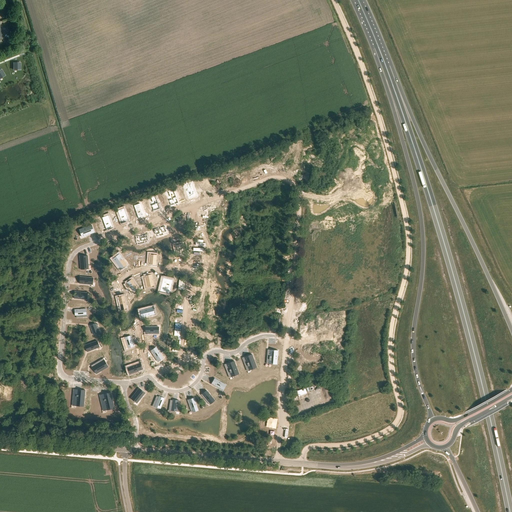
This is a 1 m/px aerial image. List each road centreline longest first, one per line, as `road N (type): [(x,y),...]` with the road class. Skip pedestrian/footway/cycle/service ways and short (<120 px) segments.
road 1 (track): [(333,0),(375,106),(407,233),(389,340),(399,407),(384,431),(308,447),(300,464)]
road 2 (trunk): [(386,67),(455,282),(509,511)]
road 3 (trunk): [(378,48),(422,226),(413,355),(431,421)]
road 4 (trunk): [(511,331),(386,67)]
road 5 (tertiary): [(126,450),(374,462)]
